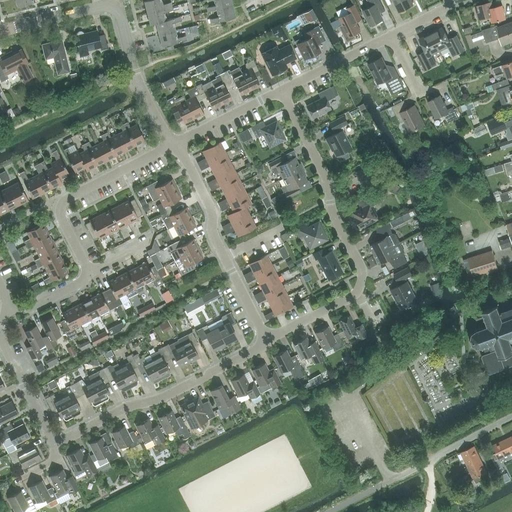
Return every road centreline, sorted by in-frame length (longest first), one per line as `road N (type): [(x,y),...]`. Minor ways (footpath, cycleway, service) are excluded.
road 1 (residential): [(265,342),(57,440)]
road 2 (residential): [(91,274),(54,203),(176,143)]
road 3 (residential): [(374,490),(511,416)]
road 4 (residential): [(176,143),(136,71),(114,3)]
road 5 (residential): [(57,440),(4,345),(2,310)]
road 6 (residential): [(224,258),(176,143)]
road 7 (residential): [(282,92),(390,35)]
